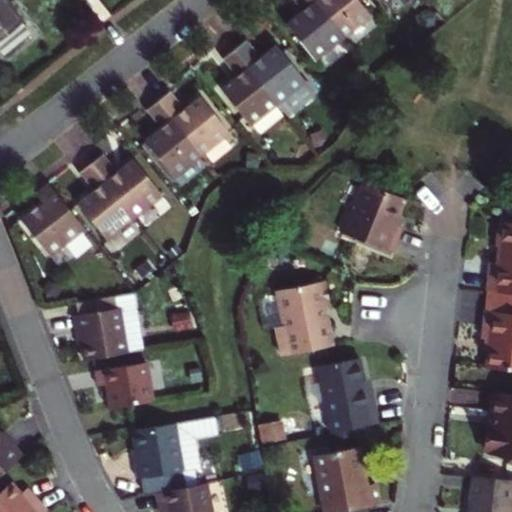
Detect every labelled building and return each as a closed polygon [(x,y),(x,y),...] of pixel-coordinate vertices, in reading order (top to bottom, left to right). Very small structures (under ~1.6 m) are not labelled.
[(37,40),(3,0),(0,0),(0,54),(8,64),(37,40)] [(288,29),(317,67),(344,45),(308,0),(289,0),(303,17),(296,22),(288,29)] [(371,23),(353,0),(308,0),(344,45),(371,23)] [(391,18),(404,7),(398,0),(386,0),(382,4),(381,5),(391,18)] [(307,90),(277,51),(269,57),(261,64),(247,45),(234,56),(279,112),(289,124),(323,96),(314,84),(307,90)] [(229,90),(221,95),(251,134),(279,112),(234,56),(222,65),(237,83),(229,90)] [(181,110),(171,98),(158,108),(199,158),(226,136),(196,98),(188,104),(181,110)] [(172,180),(199,158),(158,108),(147,117),(157,129),(149,135),(141,142),(172,180)] [(113,170),(104,158),(93,167),(131,215),(159,192),(130,156),(121,163),(113,170)] [(104,237),(131,215),(93,167),(79,178),(88,190),(82,195),(74,201),(104,237)] [(399,218),(406,200),(362,184),(344,236),(395,254),(404,228),(397,225),(399,218)] [(61,256),(89,234),(50,186),(36,197),(45,209),(38,214),(31,220),(61,256)] [(501,259),(492,258),(488,288),(511,290),(511,218),(502,218),(499,241),(503,242),(502,250),(501,259)] [(180,242),(174,234),(162,244),(168,252),(180,242)] [(147,263),(136,271),(143,280),(154,271),(147,263)] [(334,276),(310,281),(311,288),(335,283),(334,276)] [(343,309),(338,283),(335,283),(311,288),(289,291),(296,326),(290,328),(295,356),(345,346),(342,331),(340,320),(338,318),(336,310),(343,309)] [(511,290),(490,288),(488,308),(485,308),(482,335),(490,336),(489,343),(486,363),(511,366),(511,290)] [(277,293),(266,297),(274,324),(286,321),(277,293)] [(82,324),(87,323),(88,333),(91,353),(145,345),(138,299),(79,308),(82,324)] [(187,331),(169,333),(170,341),(188,338),(187,331)] [(188,338),(170,341),(171,348),(190,345),(188,338)] [(102,377),(113,376),(115,389),(117,403),(160,396),(154,355),(100,363),(102,377)] [(368,389),(364,364),(321,372),(333,438),(381,429),(375,400),(371,401),(368,389)] [(511,454),(511,392),(493,391),(490,423),(487,452),(511,454)] [(226,423),(186,430),(140,438),(143,460),(144,469),(141,469),(144,485),(149,485),(193,478),(206,476),(212,475),(207,444),(228,440),(226,423)] [(0,476),(24,454),(14,443),(12,444),(4,435),(0,430),(0,476)] [(363,478),(364,488),(370,486),(365,451),(358,453),(361,467),(363,468),(365,468),(366,470),(367,472),(367,474),(366,476),(365,477),(363,478)] [(358,453),(321,460),(329,511),(372,511),(373,511),(384,510),(381,497),(379,485),(370,486),(364,488),(363,478),(365,477),(366,476),(367,474),(367,472),(366,470),(365,468),(363,468),(361,467),(358,453)] [(510,511),(511,478),(477,475),(474,504),(477,505),(476,510),(477,511),(510,511)] [(208,491),(206,476),(193,478),(149,485),(152,502),(165,499),(208,491)] [(11,480),(0,490),(0,511),(44,511),(51,506),(39,493),(31,500),(21,490),(11,480)] [(33,487),(29,482),(21,490),(31,500),(39,493),(33,487)] [(166,511),(222,511),(218,489),(208,491),(165,499),(166,511)]
